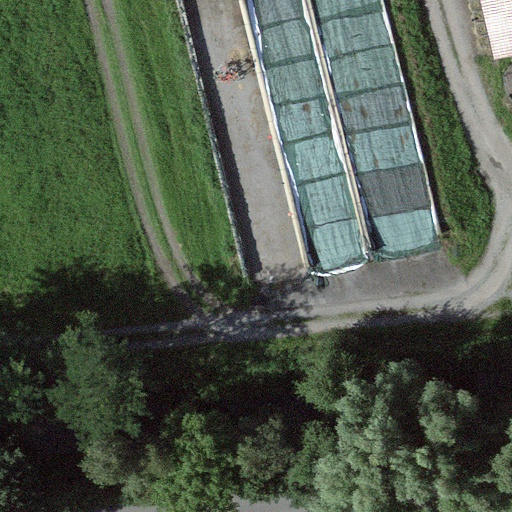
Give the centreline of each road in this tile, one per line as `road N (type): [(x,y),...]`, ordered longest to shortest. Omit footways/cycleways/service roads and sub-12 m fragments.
road 1 (track): [(304,326),(221,0)]
road 2 (track): [(0,354),(304,326)]
road 3 (track): [(457,0),(511,274)]
road 4 (unclassified): [(291,511),(511,490)]
road 5 (track): [(304,326),(511,307)]
